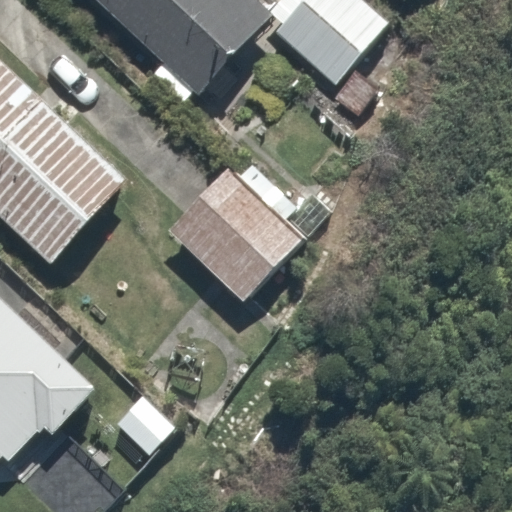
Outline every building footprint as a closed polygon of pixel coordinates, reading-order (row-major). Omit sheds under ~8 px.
[(271,32),(237,0),(91,0),(162,66),(148,81),(188,119),(271,32)] [(367,0),(310,0),(276,40),(337,92),(395,24),(367,0)] [(0,67),(0,227),(44,268),(123,183),(0,67)] [(239,177),(174,235),(240,309),(306,251),(239,177)] [(100,390),(0,294),(0,477),(47,428),(56,436),(100,390)] [(145,394),(113,423),(149,463),(182,434),(145,394)]
